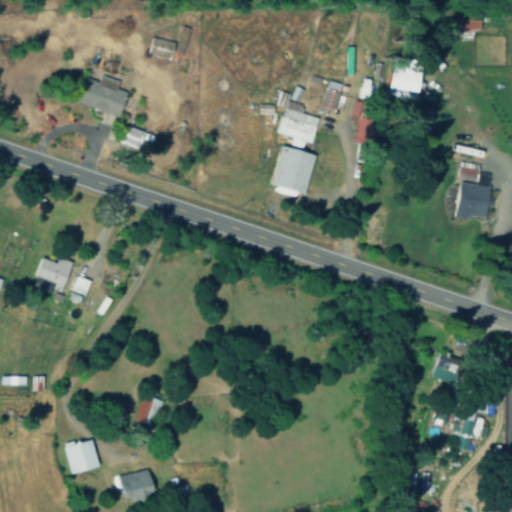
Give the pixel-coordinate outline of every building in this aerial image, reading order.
[(476,31),(477,14),(451,13),(450,35),(461,35),(461,30),(476,31)] [(384,95),(414,96),(415,58),(386,56),(384,95)] [(82,76),(75,104),(112,113),(121,80),(98,75),(97,80),(82,76)] [(318,105),(331,109),(338,83),(324,79),(318,105)] [(313,117),(298,113),(300,104),(282,99),(273,133),(289,137),(287,144),(298,147),(300,141),(307,143),(313,117)] [(265,185),(299,194),(309,154),(276,146),(265,185)] [(449,215),(480,218),(485,172),(475,171),(475,163),(456,161),(454,180),(453,179),(449,215)] [(37,257),(29,274),(48,282),(46,288),(54,291),(67,261),(51,256),(49,260),(37,257)] [(103,269),(97,282),(111,287),(116,274),(103,269)] [(69,273),(63,288),(83,298),(91,282),(69,273)] [(428,377),(449,380),(452,358),(431,355),(428,377)] [(24,373),(24,390),(37,390),(37,374),(24,373)] [(8,374),(9,384),(19,383),(19,374),(8,374)] [(138,392),(129,417),(147,425),(158,399),(138,392)] [(471,421),(473,406),(461,404),(459,419),(449,418),(447,435),(454,436),(452,448),(469,450),(470,443),(466,443),(467,434),(482,436),(483,423),(471,421)] [(55,445),(63,474),(91,466),(83,436),(55,445)] [(111,476),(116,495),(126,494),(128,503),(140,501),(138,493),(145,490),(141,468),(111,476)] [(162,478),(165,485),(171,483),(169,476),(162,478)] [(171,489),(174,497),(181,495),(178,486),(171,489)]
